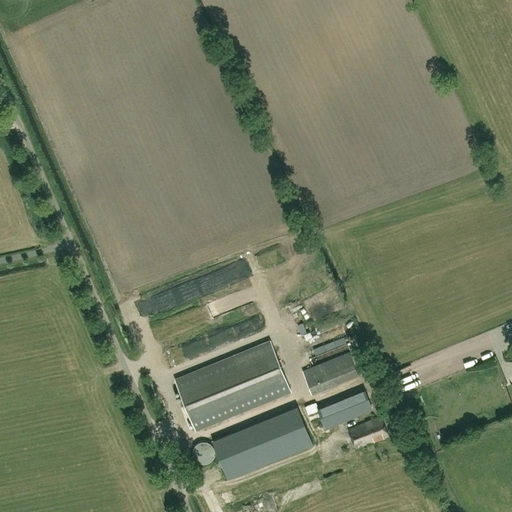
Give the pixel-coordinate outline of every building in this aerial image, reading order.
[(499,289),(487,293),(489,299),(501,294),(499,289)] [(148,325),(153,336),(214,314),(209,302),(148,325)] [(291,390),(271,341),(176,380),(196,429),(291,390)] [(361,357),(355,364),(350,352),(303,370),(313,393),(359,374),(369,375),(374,368),(371,359),(370,359),(369,355),(362,358),(361,357)] [(364,390),(318,408),(326,427),(372,408),(364,390)] [(297,405),(212,439),(228,478),(313,443),(297,405)] [(381,416),(349,429),(356,447),(389,435),(381,416)] [(195,446),(193,451),(193,453),(194,456),(195,458),(197,460),(201,463),(205,463),(207,463),(209,463),(213,459),(215,457),(216,452),(215,448),(213,444),(209,441),(206,441),(202,441),(199,442),(197,443),(195,446)] [(338,475),(337,473),(345,470),(343,462),(322,468),(326,478),(338,475)] [(331,490),(357,478),(353,468),(327,480),(331,490)]
